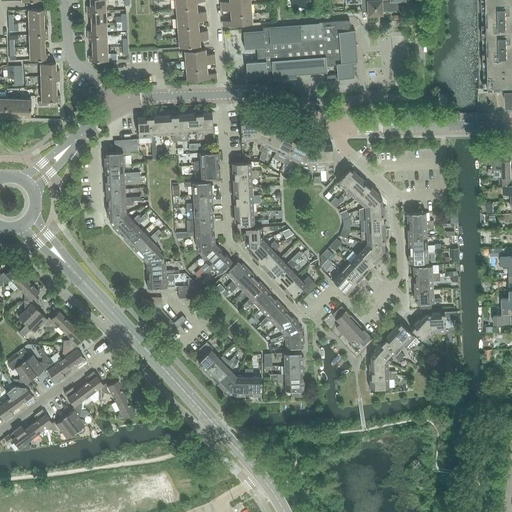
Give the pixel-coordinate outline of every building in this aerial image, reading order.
[(105,0),(90,0),(90,6),(88,6),(88,11),(106,10),(105,0)] [(175,0),(176,8),(197,6),(196,1),(206,1),(205,0),(175,0)] [(361,11),(367,11),(367,0),(344,0),(345,3),(361,2),(361,11)] [(383,12),(402,11),(401,1),(398,1),(390,1),(382,2),(381,0),(367,0),(367,11),(368,16),(383,15),(383,12)] [(511,0),(481,0),(484,89),(506,88),(506,105),(511,104),(511,0)] [(230,9),(231,15),(252,13),(251,3),(221,6),(221,10),(230,9)] [(177,18),(207,16),(206,11),(197,12),(197,6),(176,8),(177,18)] [(48,9),(41,9),(28,9),(29,22),(44,21),(43,14),(48,14),(48,9)] [(91,16),(91,23),(106,22),(106,10),(88,11),(88,16),(91,16)] [(231,15),(231,20),(222,20),(223,26),(253,23),(252,13),(231,15)] [(207,21),(207,16),(177,18),(178,28),(198,26),(198,21),(207,21)] [(300,24),(263,27),(263,31),(243,32),(245,48),(256,47),(258,61),(246,62),(247,79),(267,77),(267,75),(272,74),(273,79),(296,78),(296,74),(327,72),(327,65),(336,64),(337,74),(327,75),(327,79),(353,77),(352,62),(357,61),(355,30),(348,30),(347,20),(322,22),(300,24)] [(44,28),(44,21),(29,22),(29,34),(48,33),(48,28),(44,28)] [(107,35),(106,22),(91,23),(91,30),(88,30),(89,36),(107,35)] [(178,28),(178,37),(208,34),(208,30),(199,31),(198,26),(178,28)] [(29,34),(30,46),(44,46),(44,39),(48,39),(48,33),(29,34)] [(199,39),(209,39),(208,34),(178,37),(179,47),(200,45),(199,39)] [(107,47),(107,35),(89,36),(89,41),(92,41),(92,47),(107,47)] [(45,53),(44,46),(30,46),(30,59),(49,59),(49,53),(45,53)] [(89,60),(116,59),(116,54),(108,54),(107,47),(92,47),(92,54),(89,54),(89,60)] [(185,50),(185,60),(216,58),(215,53),(206,54),(205,49),(185,50)] [(207,63),(216,63),(216,58),(185,60),(186,70),(207,68),(207,63)] [(60,74),(60,69),(56,69),(56,62),(40,62),(41,75),(60,74)] [(23,76),(22,65),(7,66),(8,76),(14,76),(23,76)] [(207,73),(207,68),(186,70),(187,79),(217,77),(217,72),(207,73)] [(41,75),(41,88),(56,87),(56,80),(60,80),(60,74),(41,75)] [(23,85),(23,76),(14,76),(14,85),(23,85)] [(47,100),(61,99),(61,94),(57,94),(56,87),(41,88),(41,100),(38,100),(39,105),(47,105),(47,100)] [(19,98),(6,97),(6,117),(11,117),(11,113),(18,113),(19,98)] [(31,99),(19,98),(18,113),(25,114),(25,117),(30,118),(31,99)] [(212,112),(202,112),(203,114),(199,114),(201,139),(205,139),(204,131),(213,131),(212,112)] [(180,133),(188,132),(187,113),(178,114),(178,115),(175,116),(176,140),(180,140),(180,133)] [(196,113),(187,113),(188,132),(197,132),(197,139),(201,139),(199,114),(196,114),(196,113)] [(172,141),(176,140),(175,116),(171,116),(171,114),(162,115),(163,134),(172,133),(172,141)] [(153,117),(150,117),(152,142),(155,141),(155,134),(163,134),(162,115),(153,115),(153,117)] [(147,117),(147,116),(137,116),(139,143),(152,142),(150,117),(147,117)] [(245,140),(254,139),(262,124),(258,122),(254,122),(253,120),(244,121),(244,122),(241,123),(242,147),(246,147),(245,140)] [(262,124),(254,139),(262,143),(258,150),(262,151),(273,129),(270,128),(271,126),(263,122),(262,124)] [(268,147),(276,151),(285,133),(277,129),(276,131),(273,129),(262,151),(265,153),(268,147)] [(292,139),(293,137),(285,133),(276,151),(284,154),(280,161),(284,163),(295,140),(292,139)] [(299,160),(307,144),(299,140),(298,142),(295,140),(284,163),(287,164),(290,158),(298,162),(299,160)] [(323,146),(319,146),(321,170),(324,170),(324,163),(333,163),(332,143),(322,144),(323,146)] [(316,144),(307,144),(299,160),(298,162),(303,164),(316,163),(317,171),(321,170),(319,146),(316,146),(316,144)] [(124,164),(131,163),(130,151),(127,151),(121,151),(115,152),(106,152),(106,156),(104,156),(105,165),(124,164)] [(219,151),(200,152),(200,161),(193,161),(193,165),(218,164),(218,160),(220,160),(219,151)] [(511,159),(494,159),(495,169),(503,168),(503,169),(500,169),(500,176),(503,176),(503,177),(511,176),(511,167),(511,159)] [(234,175),(259,174),(259,170),(251,170),(251,162),(232,163),(232,172),(234,172),(234,175)] [(124,172),(124,164),(105,165),(105,174),(107,174),(107,177),(132,176),(136,175),(140,175),(140,171),(124,172)] [(218,167),(218,164),(193,165),(193,169),(201,169),(201,177),(220,176),(220,167),(218,167)] [(511,166),(511,167),(511,176),(503,177),(503,185),(511,184),(511,166)] [(347,190),(360,176),(353,169),(352,171),(349,168),(337,181),(347,190)] [(233,178),(233,188),(252,186),(252,178),(259,178),(259,174),(234,175),(234,178),(233,178)] [(140,175),(136,175),(132,176),(107,177),(107,181),(105,181),(106,190),(125,188),(125,180),(132,180),(136,179),(141,179),(140,175)] [(366,182),(360,176),(347,190),(356,198),(368,185),(365,183),(366,182)] [(193,186),(193,194),(212,193),(212,184),(210,184),(210,181),(185,182),(185,186),(193,186)] [(511,201),(511,184),(503,185),(503,193),(511,193),(511,201)] [(377,194),(378,192),(371,186),(370,187),(368,185),(356,198),(365,207),(382,206),(382,205),(382,198),(377,194)] [(235,197),(236,200),(260,198),(260,195),(253,195),(252,186),(233,188),(234,197),(235,197)] [(108,198),(108,202),(133,200),(141,200),(140,196),(126,197),(125,188),(106,190),(107,198),(108,198)] [(213,202),(212,193),(193,194),(193,203),(186,203),(187,207),(211,206),(211,202),(213,202)] [(234,203),(234,212),(254,211),(253,203),(260,202),(260,198),(236,200),(236,203),(234,203)] [(114,225),(127,213),(126,205),(133,204),(133,200),(108,202),(109,205),(107,205),(107,215),(109,214),(110,220),(114,225)] [(384,205),(382,205),(382,206),(365,207),(365,219),(383,218),(383,215),(385,215),(384,205)] [(214,218),(214,217),(213,209),(212,209),(211,206),(187,207),(187,211),(194,210),(194,219),(214,218)] [(235,221),(237,221),(237,225),(262,223),(261,220),(254,220),(254,211),(234,212),(235,221)] [(432,217),(446,222),(448,216),(434,211),(432,217)] [(433,220),(426,220),(426,212),(406,212),(407,222),(409,221),(409,225),(433,224),(433,220)] [(133,219),(127,213),(114,225),(113,226),(119,233),(120,232),(122,234),(140,217),(138,214),(133,219)] [(144,231),(138,225),(148,215),(145,213),(140,217),(122,234),(125,237),(124,238),(130,244),(144,231)] [(175,232),(188,232),(213,230),(212,227),(214,227),(214,218),(194,219),(195,227),(174,229),(175,232)] [(361,232),(366,231),(385,230),(385,221),(383,221),(383,218),(365,219),(360,219),(361,232)] [(407,229),(408,237),(427,236),(427,228),(434,228),(433,224),(409,225),(409,228),(407,229)] [(270,230),(270,226),(245,227),(245,231),(244,231),(244,240),(246,240),(263,239),(263,230),(270,230)] [(149,237),(144,231),(130,244),(136,251),(137,250),(139,252),(157,235),(161,232),(158,229),(149,237)] [(289,229),(283,231),(286,238),(293,233),(289,229)] [(340,236),(342,236),(347,238),(349,232),(342,229),(340,236)] [(202,254),(215,242),(215,234),(213,234),(213,230),(188,232),(175,232),(177,238),(189,237),(189,235),(195,235),(196,244),(198,244),(198,250),(202,254)] [(361,240),(366,240),(367,244),(384,243),(384,239),(386,239),(385,230),(366,231),(361,232),(361,240)] [(139,252),(142,255),(140,256),(146,263),(164,261),(164,255),(159,250),(161,249),(155,243),(160,238),(157,235),(139,252)] [(410,246),(410,250),(435,249),(434,245),(427,245),(427,236),(408,237),(408,246),(410,246)] [(246,246),(250,251),(263,239),(246,240),(246,246)] [(269,245),(263,239),(250,251),(249,252),(256,259),(257,258),(259,260),(277,243),(274,240),(269,245)] [(334,241),(331,243),(329,246),(335,251),(339,246),(334,241)] [(221,249),(215,242),(202,254),(201,256),(207,262),(202,267),(204,270),(222,253),(220,250),(221,249)] [(260,264),(266,270),(280,257),(274,251),(279,246),(277,243),(259,260),(261,262),(260,264)] [(384,243),(367,244),(380,255),(385,250),(384,243)] [(380,255),(367,244),(358,253),(371,265),(373,262),(375,263),(381,256),(380,255)] [(327,248),(322,254),(327,259),(328,258),(332,253),(327,248)] [(410,253),(408,253),(409,262),(428,261),(428,253),(435,252),(435,249),(410,250),(410,253)] [(299,251),(291,258),(294,261),(302,254),(299,251)] [(218,274),(232,261),(226,254),(225,255),(222,253),(204,270),(207,272),(212,267),(218,274)] [(358,253),(350,262),(364,275),(370,268),(369,267),(371,265),(358,253)] [(322,264),(323,266),(329,260),(328,258),(327,259),(322,254),(320,256),(321,265),(322,264)] [(511,255),(501,256),(501,265),(509,265),(510,273),(511,272),(511,255)] [(294,261),(291,258),(286,263),(280,257),(266,270),(272,277),(274,276),(276,278),(294,261)] [(166,261),(164,261),(146,263),(147,271),(148,271),(149,275),(173,273),(173,269),(166,270),(166,261)] [(222,293),(227,288),(248,269),(243,262),(241,264),(238,261),(225,273),(233,280),(226,287),(225,285),(219,290),(222,293)] [(296,264),(294,261),(276,278),(278,280),(277,282),(283,288),(297,275),(291,269),(296,264)] [(350,262),(342,271),(355,283),(357,280),(358,282),(364,275),(350,262)] [(415,278),(440,277),(440,273),(433,273),(432,264),(413,265),(413,274),(415,274),(415,278)] [(26,278),(13,266),(5,274),(3,274),(4,281),(8,281),(9,285),(15,290),(18,287),(26,278)] [(248,269),(227,288),(231,292),(238,286),(243,291),(255,279),(253,276),(254,275),(248,269)] [(348,294),(354,287),(352,285),(355,283),(342,271),(333,280),(348,294)] [(178,273),(173,273),(149,275),(149,278),(147,278),(148,287),(167,286),(174,286),(174,277),(177,277),(177,275),(179,275),(178,273)] [(297,275),(283,288),(289,295),(290,294),(293,296),(302,288),(306,292),(315,284),(311,279),(308,277),(303,281),(297,275)] [(440,280),(440,277),(415,278),(415,281),(414,281),(414,290),(433,289),(433,281),(440,280)] [(39,291),(26,278),(18,287),(25,292),(25,301),(31,301),(31,299),(39,291)] [(250,298),(246,301),(248,303),(265,286),(259,280),(258,282),(255,279),(243,291),(250,298)] [(248,303),(249,304),(253,301),(260,309),(272,297),(270,294),(271,293),(265,286),(248,303)] [(441,298),(434,298),(433,289),(414,290),(414,299),(416,299),(416,303),(441,302),(441,298)] [(511,290),(510,290),(510,298),(502,299),(502,307),(511,307),(511,306),(511,290)] [(263,319),(266,322),(269,319),(268,318),(282,304),(276,298),(275,300),(272,297),(260,309),(267,316),(263,319)] [(19,316),(26,324),(39,311),(31,303),(31,301),(25,301),(25,310),(19,316)] [(150,303),(150,313),(162,309),(162,303),(150,303)] [(282,304),(268,318),(269,319),(277,327),(289,315),(286,312),(288,310),(282,304)] [(350,314),(346,309),(342,305),(332,314),(340,323),(336,327),(343,334),(355,323),(348,316),(350,314)] [(511,307),(502,307),(502,315),(494,315),(495,324),(511,324),(511,307)] [(157,321),(166,313),(162,309),(150,313),(157,321)] [(51,318),(49,318),(49,325),(58,325),(64,331),(72,323),(59,310),(51,318)] [(432,312),(432,314),(433,331),(445,330),(445,319),(458,319),(458,310),(445,311),(445,313),(441,313),(441,311),(432,312)] [(40,326),(49,325),(49,318),(47,318),(39,311),(26,324),(23,327),(18,332),(23,337),(31,328),(34,332),(40,326)] [(157,321),(160,326),(169,318),(166,313),(157,321)] [(414,326),(411,329),(429,345),(432,342),(427,337),(433,331),(432,314),(425,314),(420,319),(419,318),(412,325),(414,326)] [(186,319),(183,315),(174,322),(177,327),(186,319)] [(280,336),(280,338),(302,328),(298,324),(299,323),(293,316),(292,317),(289,315),(277,327),(284,334),(280,336)] [(174,322),(169,318),(160,326),(165,330),(174,322)] [(69,345),(77,346),(77,344),(85,336),(72,323),(64,331),(70,337),(70,339),(64,340),(63,345),(69,345)] [(362,330),(355,323),(343,334),(350,342),(354,338),(358,342),(359,341),(363,346),(372,338),(363,329),(362,330)] [(410,349),(416,342),(419,339),(400,323),(398,325),(397,324),(390,331),(405,344),(410,349)] [(305,343),(304,334),(302,334),(302,328),(280,338),(281,340),(285,338),(286,348),(303,347),(303,343),(305,343)] [(386,339),(383,341),(402,358),(404,355),(399,350),(405,344),(390,331),(384,338),(386,339)] [(205,355),(211,349),(212,347),(207,341),(199,349),(205,355)] [(374,349),(375,351),(375,350),(388,362),(394,356),(399,361),(402,358),(383,341),(381,344),(380,343),(374,349)] [(69,368),(75,363),(79,367),(87,361),(77,348),(77,346),(69,345),(66,345),(65,351),(69,352),(69,354),(62,359),(69,368)] [(200,365),(206,371),(220,358),(211,349),(205,355),(198,361),(201,364),(200,365)] [(370,363),(388,362),(375,350),(370,356),(370,363)] [(284,356),(284,365),(303,364),(303,355),(301,355),(301,352),(276,353),(277,357),(284,356)] [(20,374),(19,383),(26,384),(26,382),(35,376),(24,361),(19,354),(8,363),(13,369),(15,368),(20,374)] [(33,354),(24,361),(35,376),(44,369),(46,369),(46,362),(47,357),(43,356),(42,362),(38,361),(33,354)] [(223,355),(220,358),(206,371),(212,378),(213,376),(215,379),(233,362),(231,359),(229,361),(223,355)] [(62,373),(69,368),(62,359),(55,364),(46,362),(46,369),(47,370),(57,383),(65,377),(62,373)] [(223,389),(224,388),(237,376),(231,370),(236,365),(233,362),(215,379),(218,381),(217,383),(223,389)] [(388,371),(388,362),(370,363),(369,363),(369,372),(371,372),(371,375),(396,374),(395,370),(388,371)] [(304,373),(303,364),(284,365),(284,373),(277,374),(278,378),(302,376),(302,373),(304,373)] [(237,376),(224,388),(229,393),(236,393),(236,395),(245,395),(245,393),(248,393),(249,369),(245,369),(245,376),(237,376)] [(253,369),(249,369),(248,393),(252,393),(252,395),(261,395),(261,376),(253,376),(253,369)] [(89,381),(82,386),(89,395),(96,390),(100,391),(99,395),(103,396),(104,392),(106,385),(104,384),(94,371),(86,377),(89,381)] [(371,375),(371,379),(369,379),(370,388),(389,387),(389,378),(396,378),(396,374),(371,375)] [(302,376),(278,378),(278,381),(285,381),(285,390),(291,390),(291,396),(297,396),(297,397),(304,397),(305,396),(305,391),(303,391),(303,389),(305,389),(304,380),(302,380),(302,376)] [(112,394),(116,401),(126,396),(117,380),(107,385),(106,385),(104,392),(112,394)] [(7,391),(11,397),(18,406),(24,401),(27,405),(35,399),(25,386),(26,384),(19,383),(18,385),(15,385),(7,391)] [(92,399),(89,395),(82,386),(76,391),(73,387),(64,393),(74,406),(74,408),(81,409),(82,400),(85,404),(92,399)] [(115,411),(120,409),(117,417),(124,419),(124,417),(134,412),(126,396),(116,401),(111,404),(115,411)] [(11,411),(18,406),(11,397),(4,402),(0,401),(0,412),(6,421),(14,415),(11,411)] [(87,410),(81,409),(74,408),(74,410),(65,416),(76,431),(77,431),(78,432),(81,433),(83,432),(84,430),(85,428),(84,426),(85,425),(80,418),(80,416),(84,416),(89,413),(87,410)] [(38,419),(31,424),(38,433),(45,428),(53,430),(54,423),(52,422),(43,409),(34,415),(38,419)] [(67,438),(76,431),(65,416),(56,423),(54,423),(53,430),(62,431),(67,438)] [(12,438),(9,434),(4,437),(8,442),(12,439),(20,449),(29,449),(31,438),(38,433),(31,424),(24,429),(21,425),(13,431),(16,435),(12,438)]
